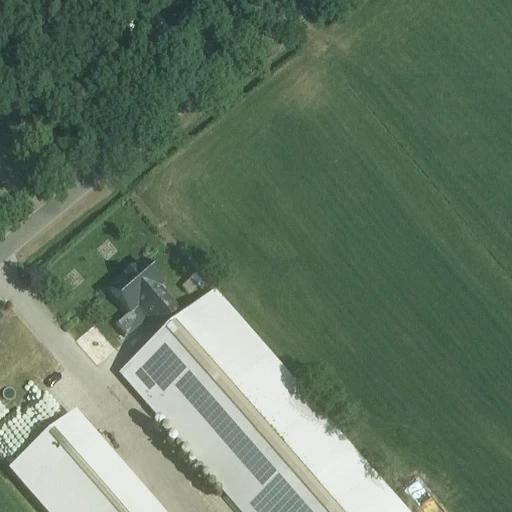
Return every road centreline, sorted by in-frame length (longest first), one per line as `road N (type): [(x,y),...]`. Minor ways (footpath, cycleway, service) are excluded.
road 1 (unclassified): [(0,252),(304,0)]
road 2 (track): [(84,183),(0,88)]
